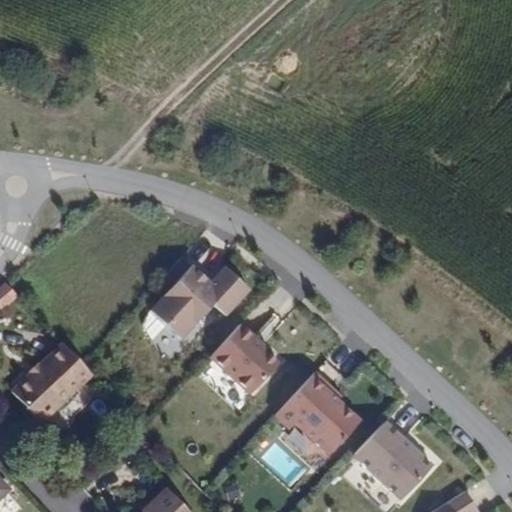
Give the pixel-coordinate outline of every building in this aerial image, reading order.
[(197,262),(156,302),(185,332),(218,300),(230,312),(255,287),(232,264),(215,280),(197,262)] [(0,286),(0,307),(2,309),(20,295),(8,280),(0,286)] [(247,322),(217,354),(258,392),(285,362),(259,337),(261,334),(247,322)] [(18,390),(46,421),(96,375),(67,344),(18,390)] [(318,375),(279,418),(292,430),(297,425),(332,457),(363,423),(329,392),(332,388),(318,375)] [(386,426),(356,458),(404,501),(433,469),(386,426)] [(141,511),(193,511),(167,486),(141,511)] [(478,511),(466,494),(439,511),(478,511)]
